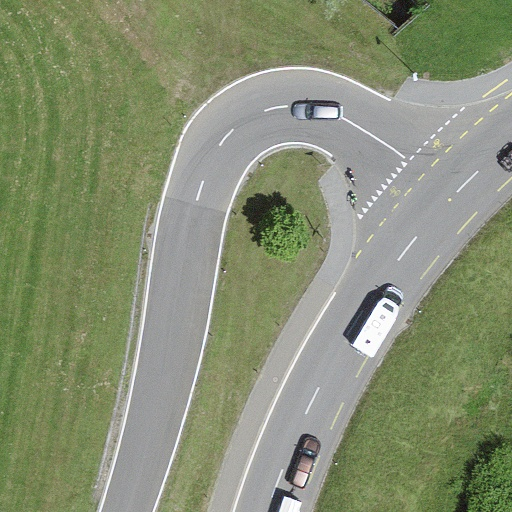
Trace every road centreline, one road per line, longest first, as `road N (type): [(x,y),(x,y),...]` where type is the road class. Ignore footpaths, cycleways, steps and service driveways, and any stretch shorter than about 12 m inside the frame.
road 1 (tertiary): [(130,511),(205,169),(226,137),(254,115),(319,108),(363,129),(449,198)]
road 2 (primary): [(449,198),(365,307),(313,401),(269,511)]
